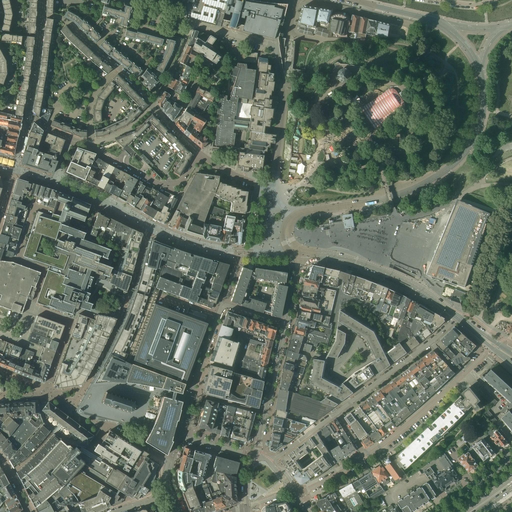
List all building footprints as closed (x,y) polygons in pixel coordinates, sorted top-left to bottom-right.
[(4,10),(11,9),(9,0),(4,0),(2,1),(4,10)] [(187,0),(187,2),(186,6),(185,12),(183,11),(182,17),(221,27),(224,14),(225,11),(232,13),(231,16),(230,22),(228,27),(235,29),(238,18),(239,15),(246,17),(245,20),(244,24),(242,31),(274,39),(277,28),(278,25),(282,26),(287,5),(277,4),(273,4),(269,3),(263,3),(255,2),(251,1),(248,0),(246,0),(244,0),(244,2),(244,3),(242,2),(242,0),(235,0),(235,1),(233,0),(187,0)] [(120,11),(104,6),(102,13),(118,18),(119,18),(122,19),(120,25),(127,27),(133,7),(126,5),(124,12),(120,11)] [(315,29),(317,21),(320,9),(305,6),(304,6),(304,7),(299,24),(315,29)] [(332,15),(332,13),(333,11),(320,9),(317,21),(329,24),(332,15)] [(64,17),(69,20),(73,13),(68,10),(64,17)] [(330,31),(328,38),(337,38),(341,38),(345,38),(348,38),(351,21),(351,20),(350,18),(349,16),(348,15),(347,14),(346,13),(344,13),(343,12),(342,12),(340,12),(339,12),(338,12),(336,12),(335,13),(334,13),(333,14),(332,15),(329,24),(327,28),(331,29),(330,31)] [(78,16),(73,13),(69,20),(74,22),(78,16)] [(351,21),(348,38),(355,38),(366,38),(366,34),(367,34),(368,24),(369,19),(365,18),(356,16),(353,15),(353,16),(351,21)] [(74,22),(77,26),(83,20),(78,16),(74,22)] [(83,20),(77,26),(81,30),(91,39),(95,43),(96,42),(101,37),(97,33),(94,29),(97,27),(96,26),(95,25),(92,28),(88,23),(84,19),(83,20)] [(378,36),(380,24),(380,22),(369,19),(368,24),(367,34),(378,36)] [(388,38),(388,37),(391,25),(386,24),(380,22),(380,24),(378,36),(388,38)] [(391,25),(388,37),(405,41),(408,29),(399,27),(391,25)] [(60,31),(64,35),(70,30),(66,26),(60,31)] [(64,35),(68,40),(73,34),(70,30),(64,35)] [(192,34),(190,39),(195,41),(196,38),(196,36),(198,32),(194,31),(193,30),(192,34)] [(77,38),(73,34),(68,40),(72,44),(77,38)] [(193,45),(192,48),(195,50),(194,52),(204,58),(204,59),(207,61),(208,59),(216,64),(217,61),(218,62),(219,60),(218,60),(220,57),(209,50),(210,47),(211,47),(216,39),(210,36),(205,44),(197,38),(197,39),(196,38),(195,41),(193,45)] [(81,42),(77,38),(72,44),(76,47),(81,42)] [(99,45),(99,46),(108,55),(109,56),(117,62),(123,55),(115,49),(114,48),(116,45),(115,44),(112,47),(105,40),(104,40),(99,45)] [(76,47),(80,51),(85,45),(81,42),(76,47)] [(89,49),(85,45),(80,51),(84,55),(89,49)] [(186,48),(184,53),(189,56),(188,57),(195,59),(196,57),(197,54),(190,52),(192,49),(187,46),(186,48)] [(88,58),(93,53),(89,49),(84,55),(88,58)] [(166,50),(163,55),(170,58),(173,53),(166,50)] [(238,51),(237,61),(256,63),(257,53),(238,51)] [(93,53),(88,58),(107,74),(113,69),(93,53)] [(184,53),(180,63),(185,65),(188,57),(189,56),(184,53)] [(123,55),(117,62),(129,71),(138,78),(143,71),(135,64),(133,63),(136,60),(134,59),(132,62),(123,55)] [(163,55),(161,60),(168,63),(170,58),(163,55)] [(236,76),(229,99),(226,99),(226,94),(219,94),(217,112),(215,124),(218,125),(216,140),(215,145),(233,147),(235,133),(233,132),(233,129),(236,129),(244,131),(251,132),(250,140),(248,139),(247,144),(245,144),(244,148),(240,147),(237,166),(242,167),(241,171),(248,172),(249,168),(251,168),(262,169),(265,152),(267,152),(267,147),(270,148),(270,143),(275,144),(276,134),(264,132),(265,125),(269,125),(270,118),(272,118),(273,114),(274,107),(271,107),(272,98),(269,98),(269,95),(271,95),(271,91),(273,91),(273,89),(276,90),(277,84),(274,83),(274,80),(273,80),(273,78),(274,79),(276,70),(270,70),(270,63),(268,63),(268,58),(259,56),(257,68),(246,67),(246,62),(234,61),(230,74),(236,76)] [(161,60),(159,65),(165,68),(168,63),(161,60)] [(163,73),(165,68),(159,65),(156,70),(163,73)] [(187,66),(184,71),(190,74),(193,69),(187,66)] [(152,73),(147,68),(141,77),(144,80),(142,82),(150,90),(159,82),(155,78),(156,77),(152,73)] [(338,74),(338,76),(337,76),(338,80),(339,79),(340,80),(341,81),(344,82),(346,82),(348,82),(350,80),(351,78),(352,76),(352,75),(352,74),(352,73),(351,73),(351,72),(350,70),(348,69),(347,69),(345,69),(344,69),(342,69),(341,70),(340,71),(339,72),(338,74)] [(96,130),(95,130),(95,138),(102,137),(108,135),(110,134),(115,132),(120,129),(127,126),(132,121),(136,117),(139,114),(142,111),(148,105),(144,101),(141,97),(137,93),(133,89),(129,86),(125,82),(122,78),(118,74),(111,81),(109,83),(113,87),(114,85),(116,83),(120,87),(124,91),(128,95),(131,99),(135,102),(139,106),(138,107),(135,110),(134,108),(130,112),(126,116),(122,120),(117,122),(112,125),(109,126),(107,127),(104,128),(100,130),(96,130)] [(178,81),(187,86),(190,81),(187,79),(181,77),(180,76),(178,81)] [(187,86),(178,81),(175,86),(184,90),(187,86)] [(105,87),(111,92),(114,88),(113,87),(109,83),(105,87)] [(184,90),(175,86),(173,91),(182,95),(184,90)] [(105,87),(102,92),(108,96),(111,92),(105,87)] [(206,90),(199,87),(196,92),(201,95),(208,100),(212,103),(216,97),(208,92),(206,90)] [(169,94),(165,91),(164,91),(163,92),(164,93),(157,103),(161,109),(166,99),(169,94)] [(97,97),(104,101),(108,96),(102,92),(97,97)] [(201,95),(198,100),(191,112),(192,113),(199,116),(203,109),(208,100),(201,95)] [(198,100),(193,96),(186,108),(186,109),(191,112),(198,100)] [(102,106),(104,101),(97,97),(95,104),(102,106)] [(166,99),(161,109),(165,114),(172,102),(171,101),(170,102),(166,99)] [(173,122),(182,108),(172,102),(165,114),(173,122)] [(15,113),(12,113),(12,115),(15,116),(15,115),(23,116),(24,107),(16,105),(16,107),(17,107),(15,113)] [(34,107),(33,112),(39,117),(41,110),(44,110),(45,109),(41,108),(34,107)] [(52,110),(45,109),(44,110),(41,110),(39,117),(47,124),(52,110)] [(192,113),(191,112),(186,109),(183,114),(182,115),(188,119),(192,113)] [(0,118),(21,124),(22,120),(22,118),(16,116),(15,116),(12,115),(0,112),(0,118)] [(195,127),(200,132),(206,120),(199,116),(192,113),(188,119),(190,120),(189,121),(195,127)] [(178,176),(180,177),(183,172),(185,167),(188,162),(189,160),(190,159),(192,155),(188,151),(186,149),(184,147),(181,143),(178,140),(177,139),(173,135),(169,131),(168,130),(164,126),(160,122),(156,118),(152,114),(149,118),(146,121),(145,122),(143,124),(147,128),(149,126),(150,125),(151,124),(155,128),(159,131),(162,135),(164,137),(167,140),(171,144),(175,148),(179,152),(183,156),(182,158),(179,163),(176,168),(173,173),(178,176)] [(190,120),(188,119),(182,115),(179,119),(175,125),(182,131),(189,121),(190,120)] [(0,127),(5,128),(5,127),(19,130),(21,124),(0,118),(0,127)] [(53,119),(50,126),(55,128),(60,130),(65,132),(70,134),(73,135),(79,138),(86,138),(87,131),(81,130),(77,129),(75,128),(74,128),(72,127),(68,125),(63,123),(58,121),(53,119)] [(189,121),(182,131),(188,137),(195,127),(189,121)] [(30,132),(42,135),(43,131),(34,122),(30,132)] [(0,132),(18,137),(19,130),(5,127),(5,128),(0,127),(0,132)] [(195,127),(188,137),(192,141),(196,136),(200,132),(195,127)] [(127,144),(128,146),(139,135),(135,131),(115,139),(121,146),(123,148),(127,144)] [(0,146),(1,142),(6,143),(6,141),(16,143),(18,137),(0,132),(0,135),(0,136),(0,146)] [(28,137),(40,141),(42,135),(30,132),(28,137)] [(54,145),(56,137),(48,133),(45,141),(51,144),(54,145)] [(396,141),(396,143),(401,143),(402,143),(403,142),(404,141),(405,140),(405,139),(405,138),(405,137),(405,136),(405,135),(404,134),(403,133),(402,133),(398,133),(395,133),(395,135),(400,135),(400,141),(396,141)] [(198,137),(196,136),(192,141),(193,142),(195,143),(202,149),(208,143),(201,137),(199,138),(198,137)] [(26,146),(38,150),(40,141),(28,137),(26,146)] [(60,153),(65,140),(56,137),(54,145),(51,144),(49,149),(60,153)] [(0,146),(15,150),(16,143),(6,141),(6,143),(1,142),(0,146)] [(123,149),(125,151),(127,154),(130,157),(132,159),(135,153),(135,152),(130,147),(128,146),(127,144),(123,148),(123,149)] [(12,156),(12,155),(13,155),(14,154),(15,150),(0,146),(0,154),(0,155),(1,155),(3,156),(4,155),(8,156),(8,157),(9,157),(10,157),(11,157),(12,157),(12,156)] [(22,163),(53,173),(60,153),(49,149),(48,154),(37,151),(38,150),(26,146),(22,163)] [(77,147),(71,161),(71,162),(66,171),(67,172),(84,180),(95,157),(96,154),(89,151),(83,149),(77,147)] [(141,153),(138,156),(150,167),(153,164),(141,153)] [(95,157),(84,180),(90,183),(96,172),(102,161),(95,157)] [(90,183),(97,186),(109,164),(102,161),(96,172),(90,183)] [(109,164),(97,186),(103,189),(115,168),(109,164)] [(120,171),(115,168),(103,189),(109,192),(120,171)] [(109,192),(113,194),(125,173),(120,171),(109,192)] [(130,176),(125,173),(113,194),(118,197),(130,176)] [(204,222),(210,205),(214,195),(218,182),(219,176),(196,173),(195,175),(182,197),(175,211),(178,212),(184,214),(177,230),(185,233),(205,239),(208,225),(206,224),(204,222)] [(118,197),(125,201),(137,180),(130,176),(118,197)] [(17,178),(12,194),(27,198),(27,196),(31,183),(17,178)] [(125,201),(130,204),(141,184),(145,186),(146,185),(137,180),(125,201)] [(245,214),(247,203),(250,204),(251,194),(248,193),(249,192),(245,191),(245,192),(242,192),(243,190),(238,189),(238,188),(233,187),(233,186),(228,186),(228,185),(223,184),(224,183),(218,182),(214,195),(218,197),(217,198),(231,203),(230,212),(245,214)] [(27,196),(32,198),(33,195),(36,184),(31,183),(27,196)] [(41,205),(47,188),(39,185),(36,184),(33,195),(36,196),(37,196),(36,203),(41,205)] [(145,186),(141,184),(130,204),(135,207),(139,197),(145,186)] [(135,207),(139,210),(151,190),(145,186),(139,197),(135,207)] [(41,205),(47,207),(52,190),(47,188),(41,205)] [(139,210),(143,213),(154,199),(158,191),(152,188),(151,190),(139,210)] [(60,192),(52,190),(47,207),(54,209),(60,193),(60,192)] [(143,213),(152,218),(156,211),(159,213),(163,204),(170,193),(165,191),(163,194),(158,191),(154,199),(143,213)] [(65,313),(67,307),(68,307),(68,308),(72,309),(73,307),(77,309),(79,305),(80,303),(85,291),(89,292),(94,277),(96,277),(98,278),(102,279),(101,279),(104,280),(105,276),(107,276),(117,249),(96,242),(90,239),(84,237),(84,238),(82,238),(84,234),(82,233),(80,232),(79,232),(78,232),(79,228),(68,224),(71,216),(84,221),(91,205),(72,197),(65,194),(60,193),(54,209),(52,214),(53,214),(52,216),(38,211),(24,254),(23,256),(24,256),(52,266),(53,266),(51,271),(48,270),(37,302),(36,303),(64,312),(65,313)] [(172,197),(177,199),(178,197),(170,193),(163,204),(159,213),(156,220),(160,222),(172,197)] [(11,199),(25,204),(27,198),(12,194),(11,199)] [(160,222),(164,224),(177,199),(172,197),(160,222)] [(28,210),(29,205),(25,204),(11,199),(9,204),(28,210)] [(432,276),(465,287),(490,216),(462,201),(460,206),(455,221),(452,221),(452,222),(449,231),(447,235),(446,235),(432,276)] [(9,204),(7,214),(25,219),(28,210),(9,204)] [(220,242),(223,229),(226,218),(223,218),(223,217),(215,216),(216,213),(223,215),(224,210),(210,205),(204,222),(206,224),(208,225),(205,239),(220,242)] [(178,212),(175,211),(168,225),(168,226),(172,228),(178,212)] [(184,214),(178,212),(172,228),(177,230),(184,214)] [(99,227),(104,215),(98,213),(93,226),(96,227),(99,228),(99,227)] [(319,254),(321,256),(323,257),(335,261),(343,264),(345,265),(344,267),(348,268),(352,269),(352,267),(365,272),(366,272),(378,276),(384,280),(386,281),(394,284),(406,289),(407,286),(412,288),(428,242),(396,231),(398,226),(394,225),(379,220),(376,219),(371,220),(359,222),(356,213),(341,216),(342,222),(342,224),(341,224),(340,223),(338,223),(336,224),(335,225),(334,225),(334,223),(328,224),(328,226),(321,227),(322,232),(320,233),(319,235),(317,237),(316,239),(315,241),(315,244),(315,246),(315,248),(316,250),(317,252),(319,254)] [(23,226),(25,219),(7,214),(4,221),(23,226)] [(105,229),(109,218),(104,215),(99,227),(105,229)] [(226,215),(226,218),(223,229),(227,229),(232,230),(233,225),(236,225),(236,218),(235,217),(226,215)] [(237,232),(237,234),(243,234),(243,232),(244,233),(246,232),(247,224),(246,223),(244,222),(244,220),(245,216),(241,215),(240,219),(236,218),(236,225),(236,226),(238,227),(237,232)] [(105,229),(101,239),(109,242),(116,221),(109,218),(105,229)] [(18,239),(23,226),(4,221),(0,234),(18,239)] [(116,221),(109,242),(115,244),(122,224),(116,221)] [(122,224),(115,244),(123,247),(125,248),(127,242),(128,239),(130,235),(132,229),(122,224)] [(96,227),(93,226),(90,235),(96,237),(97,233),(99,228),(96,227)] [(113,273),(111,279),(109,282),(109,283),(112,284),(115,286),(117,287),(117,288),(120,289),(123,290),(123,291),(124,289),(137,253),(139,248),(140,243),(140,242),(142,237),(140,232),(132,229),(130,235),(128,239),(127,242),(125,248),(123,247),(122,249),(120,249),(119,252),(121,253),(120,255),(118,254),(117,258),(119,258),(118,261),(116,260),(115,263),(116,264),(116,266),(114,266),(113,269),(114,269),(113,273)] [(231,232),(232,230),(227,229),(224,243),(229,243),(230,238),(235,239),(235,244),(237,244),(237,234),(237,232),(231,232)] [(0,242),(16,248),(18,239),(0,234),(0,242)] [(141,278),(139,284),(136,292),(134,298),(132,305),(130,311),(127,317),(124,324),(122,329),(119,335),(117,341),(114,347),(111,354),(107,360),(104,366),(100,373),(96,379),(97,380),(96,380),(97,383),(98,382),(98,383),(109,381),(126,382),(133,383),(140,384),(151,386),(158,369),(134,360),(154,303),(158,293),(160,289),(156,287),(159,277),(161,274),(169,251),(171,247),(159,242),(154,240),(153,240),(150,242),(150,243),(148,250),(146,257),(145,264),(143,271),(141,278)] [(0,242),(0,248),(14,253),(16,248),(0,242)] [(159,277),(182,286),(193,255),(184,252),(171,247),(169,251),(161,274),(159,277)] [(0,248),(0,255),(4,256),(13,257),(14,253),(0,248)] [(182,286),(178,296),(188,299),(203,257),(193,255),(182,286)] [(203,257),(188,299),(196,302),(198,297),(205,279),(210,281),(218,261),(203,257)] [(0,305),(1,306),(22,314),(28,299),(32,300),(37,287),(36,287),(41,272),(14,262),(0,260),(0,293),(2,295),(0,299),(0,305)] [(218,261),(210,281),(212,282),(222,285),(229,265),(218,261)] [(311,274),(310,279),(320,282),(322,282),(326,268),(314,265),(311,274)] [(289,270),(280,269),(280,270),(257,267),(253,266),(252,270),(247,269),(248,267),(243,266),(241,271),(232,298),(233,299),(232,302),(242,305),(246,293),(254,296),(258,284),(274,287),(275,284),(285,286),(286,276),(288,276),(289,270)] [(333,269),(326,268),(322,282),(324,284),(328,286),(331,274),(333,269)] [(337,287),(337,288),(339,278),(340,274),(341,271),(333,269),(331,274),(328,286),(337,287)] [(343,271),(341,271),(340,274),(339,278),(342,278),(344,279),(342,289),(344,293),(345,293),(352,274),(346,272),(343,271)] [(345,293),(350,295),(356,276),(352,274),(345,293)] [(362,294),(363,290),(367,280),(356,276),(350,295),(360,299),(362,294)] [(156,287),(160,289),(178,296),(182,286),(159,277),(156,287)] [(319,286),(320,282),(310,279),(306,278),(304,285),(319,288),(319,286)] [(365,301),(368,295),(373,282),(367,280),(363,290),(366,291),(364,294),(362,294),(360,299),(365,301)] [(219,292),(222,285),(212,282),(210,288),(219,292)] [(370,303),(373,297),(378,284),(373,282),(368,295),(365,301),(370,303)] [(274,287),(269,312),(279,314),(285,286),(275,284),(274,287)] [(384,287),(378,284),(373,297),(370,303),(377,306),(384,287)] [(304,285),(303,292),(317,294),(318,290),(325,292),(323,300),(328,301),(326,309),(332,310),(336,291),(319,286),(319,288),(304,285)] [(389,288),(384,287),(377,306),(375,310),(380,312),(389,288)] [(217,297),(219,292),(210,288),(209,288),(207,294),(217,297)] [(386,314),(395,291),(389,288),(380,312),(386,314)] [(397,307),(397,306),(401,295),(395,291),(386,314),(389,315),(392,306),(394,306),(397,307)] [(203,299),(213,302),(215,303),(217,297),(207,294),(205,293),(203,299)] [(242,305),(263,312),(267,300),(254,296),(246,293),(242,305)] [(407,297),(401,295),(397,306),(397,307),(394,306),(392,311),(395,312),(393,317),(399,319),(407,297)] [(320,300),(316,299),(302,296),(301,304),(318,308),(320,300)] [(213,304),(213,302),(203,299),(201,298),(198,297),(196,302),(199,304),(211,308),(213,308),(214,305),(213,304)] [(400,328),(401,325),(404,319),(406,313),(411,299),(407,297),(399,319),(396,327),(400,328)] [(451,297),(450,302),(462,306),(465,299),(461,297),(460,300),(451,297)] [(415,302),(411,299),(406,313),(411,314),(415,302)] [(420,304),(415,302),(411,314),(410,317),(411,318),(411,317),(415,318),(415,316),(417,312),(420,304)] [(161,388),(173,391),(176,392),(182,393),(182,391),(185,384),(185,383),(207,323),(185,315),(154,303),(134,360),(158,369),(151,386),(161,388)] [(326,309),(318,308),(301,304),(300,310),(311,313),(312,311),(326,313),(325,316),(331,317),(332,310),(326,309)] [(427,308),(420,304),(417,312),(424,315),(427,308)] [(423,319),(422,321),(432,333),(435,331),(431,325),(436,313),(427,308),(424,315),(423,317),(423,319)] [(300,310),(299,315),(317,321),(329,324),(331,317),(325,316),(315,313),(314,317),(312,316),(312,318),(310,317),(311,313),(300,310)] [(373,362),(376,366),(380,373),(387,368),(387,367),(388,367),(390,366),(390,365),(391,365),(408,352),(400,343),(396,346),(397,347),(386,355),(374,332),(341,310),(339,321),(350,328),(352,330),(357,333),(361,335),(367,338),(367,340),(370,345),(372,349),(374,354),(377,360),(373,362)] [(222,325),(232,328),(237,315),(227,312),(222,325)] [(435,331),(445,320),(445,318),(436,313),(431,325),(435,331)] [(110,327),(111,324),(113,320),(112,320),(113,317),(112,318),(110,316),(109,317),(107,316),(106,316),(104,315),(103,316),(101,315),(100,315),(98,314),(97,315),(95,320),(84,316),(79,314),(54,384),(57,388),(78,385),(79,385),(80,382),(81,382),(84,375),(88,370),(91,363),(95,358),(96,355),(98,351),(101,345),(102,343),(107,333),(108,331),(110,327)] [(32,332),(38,335),(59,342),(65,325),(59,323),(56,322),(43,318),(38,315),(31,332),(32,332)] [(244,317),(237,315),(232,328),(240,331),(244,317)] [(299,315),(297,320),(316,325),(326,328),(332,330),(333,325),(329,324),(317,321),(299,315)] [(420,343),(413,335),(410,330),(415,332),(417,327),(419,320),(422,321),(423,319),(419,318),(415,316),(415,318),(410,329),(406,327),(401,325),(400,328),(396,339),(398,340),(400,343),(408,352),(420,343)] [(240,331),(246,333),(251,320),(244,317),(240,331)] [(246,333),(252,335),(256,321),(251,320),(246,333)] [(315,328),(316,325),(297,320),(296,325),(308,328),(309,326),(311,326),(311,327),(315,328)] [(426,338),(432,333),(422,321),(419,320),(417,327),(426,338)] [(252,335),(257,336),(262,323),(256,321),(252,335)] [(257,336),(263,338),(268,325),(262,323),(257,336)] [(222,327),(218,335),(241,342),(242,340),(240,336),(230,333),(231,330),(232,328),(222,325),(222,326),(222,327)] [(276,328),(268,325),(263,338),(266,339),(272,341),(276,328)] [(325,333),(308,328),(296,325),(293,333),(309,337),(319,341),(328,344),(331,335),(325,333)] [(441,339),(447,346),(453,341),(456,339),(462,332),(455,326),(441,339)] [(417,327),(415,332),(413,335),(420,343),(426,338),(417,327)] [(338,329),(336,340),(328,356),(338,358),(343,349),(345,344),(346,334),(338,329)] [(38,335),(31,332),(28,341),(35,343),(38,335)] [(293,333),(291,338),(313,346),(317,347),(318,344),(319,341),(309,337),(293,333)] [(454,342),(452,344),(456,347),(457,346),(467,337),(462,333),(456,339),(453,341),(454,342)] [(44,346),(55,351),(59,342),(38,335),(35,343),(44,346)] [(210,358),(209,361),(232,367),(233,367),(241,342),(218,335),(213,349),(210,358)] [(467,337),(457,346),(462,350),(472,341),(467,337)] [(313,346),(291,338),(289,345),(289,348),(288,350),(298,353),(299,351),(300,349),(310,353),(313,346)] [(270,349),(272,341),(266,339),(264,343),(250,339),(249,343),(270,349)] [(454,353),(447,346),(441,339),(436,344),(449,357),(454,353)] [(472,341),(462,350),(451,360),(460,369),(468,361),(467,357),(477,346),(472,341)] [(7,342),(0,360),(0,365),(13,371),(16,363),(7,360),(11,349),(13,344),(7,342)] [(247,349),(252,351),(257,352),(260,353),(268,356),(270,349),(249,343),(247,349)] [(11,349),(20,353),(22,348),(13,344),(11,349)] [(39,360),(50,365),(55,351),(44,347),(39,360)] [(16,363),(13,371),(21,374),(30,351),(22,348),(20,353),(16,363)] [(251,357),(252,353),(252,351),(247,349),(243,361),(266,368),(267,362),(251,357)] [(288,350),(287,356),(303,361),(305,356),(298,353),(288,350)] [(434,350),(429,354),(437,364),(442,360),(434,350)] [(25,376),(31,361),(32,358),(35,352),(30,351),(21,374),(25,376)] [(252,353),(251,357),(267,362),(268,356),(260,353),(259,356),(252,353)] [(439,367),(437,364),(429,354),(422,359),(435,376),(435,377),(442,386),(448,380),(439,367)] [(307,362),(303,361),(287,356),(286,361),(305,368),(307,362)] [(316,358),(312,380),(312,383),(332,394),(321,401),(335,406),(339,404),(344,400),(354,393),(344,384),(340,387),(333,383),(329,381),(322,378),(324,371),(326,361),(321,359),(316,358)] [(432,378),(435,376),(422,359),(416,363),(427,378),(430,376),(432,378)] [(30,377),(44,383),(50,365),(39,360),(37,360),(36,363),(30,377)] [(31,361),(25,376),(30,377),(36,363),(31,361)] [(264,376),(266,368),(243,361),(241,367),(243,370),(258,374),(257,379),(263,381),(263,380),(264,376)] [(303,374),(305,368),(286,361),(284,368),(303,374)] [(445,362),(439,367),(448,380),(455,373),(445,362)] [(410,368),(431,396),(437,391),(430,382),(427,378),(416,363),(410,368)] [(203,393),(234,401),(258,408),(263,380),(263,381),(257,379),(256,379),(232,372),(232,371),(211,364),(210,367),(207,376),(205,376),(204,380),(206,381),(203,390),(204,390),(203,393)] [(370,378),(374,375),(370,367),(356,375),(349,381),(356,388),(370,378)] [(301,380),(303,374),(284,368),(283,374),(300,380),(301,380)] [(410,368),(402,374),(408,383),(413,389),(419,384),(421,386),(415,391),(423,403),(431,396),(410,368)] [(511,388),(491,370),(489,372),(487,375),(485,373),(483,375),(481,378),(486,382),(488,380),(508,399),(506,401),(509,403),(501,412),(504,416),(502,418),(511,429),(509,430),(511,433),(511,414),(510,411),(509,411),(509,410),(511,407),(511,406),(511,388)] [(299,386),(300,380),(283,374),(282,380),(299,386)] [(402,374),(394,380),(401,389),(408,383),(402,374)] [(435,377),(430,382),(437,391),(442,386),(435,377)] [(299,386),(282,380),(280,388),(292,391),(294,392),(296,393),(297,388),(298,386),(299,386)] [(394,380),(390,383),(397,392),(401,389),(394,380)] [(477,380),(471,386),(478,392),(482,387),(483,386),(477,380)] [(380,390),(403,420),(412,413),(401,398),(397,392),(390,383),(380,390)] [(466,396),(462,399),(461,397),(446,413),(444,412),(437,420),(439,421),(432,428),(430,431),(425,435),(424,434),(414,443),(396,456),(394,457),(401,467),(403,470),(405,468),(434,445),(438,441),(436,438),(438,436),(439,437),(443,434),(447,431),(448,432),(454,424),(453,423),(469,406),(471,407),(475,403),(481,409),(485,404),(482,402),(484,399),(471,387),(467,392),(471,395),(468,398),(466,396)] [(482,387),(478,392),(494,406),(498,402),(482,387)] [(277,409),(288,412),(292,391),(280,388),(277,409)] [(401,398),(412,413),(423,403),(415,391),(413,389),(407,394),(403,389),(401,390),(402,391),(401,392),(404,396),(401,398)] [(380,390),(374,395),(396,426),(403,420),(380,390)] [(136,411),(136,410),(135,409),(136,406),(138,406),(138,405),(136,405),(135,402),(136,401),(135,400),(134,401),(132,400),(132,399),(131,399),(130,400),(128,399),(128,398),(127,397),(127,399),(124,398),(124,396),(123,396),(123,397),(120,396),(120,395),(119,395),(119,396),(116,395),(116,394),(115,393),(115,395),(112,394),(112,392),(111,392),(111,393),(108,392),(107,391),(106,391),(107,393),(104,401),(102,402),(102,403),(104,402),(107,403),(107,405),(108,405),(108,404),(111,405),(111,406),(112,406),(112,405),(114,406),(114,408),(116,408),(117,407),(119,407),(119,408),(120,409),(120,408),(123,409),(122,410),(123,410),(124,409),(127,410),(126,411),(127,412),(128,410),(130,411),(131,413),(132,413),(132,411),(135,410),(136,411)] [(296,393),(294,392),(288,412),(301,415),(303,416),(318,419),(335,406),(321,402),(296,393)] [(366,401),(389,431),(396,426),(374,395),(366,401)] [(174,430),(175,429),(175,428),(182,401),(174,399),(171,398),(166,397),(167,397),(163,396),(163,397),(163,399),(162,400),(162,402),(161,404),(161,405),(160,407),(160,409),(159,410),(159,412),(158,414),(158,415),(157,417),(156,419),(156,420),(155,422),(154,423),(152,429),(151,430),(150,432),(149,433),(148,435),(148,436),(147,438),(146,439),(145,441),(148,443),(150,444),(166,454),(172,440),(172,438),(173,434),(173,433),(174,430)] [(206,399),(199,426),(208,429),(208,431),(216,434),(217,429),(222,408),(217,407),(218,403),(206,399)] [(366,414),(377,428),(383,436),(389,431),(366,401),(360,406),(366,414)] [(39,422),(32,417),(32,412),(31,402),(24,402),(25,415),(25,420),(22,420),(11,436),(15,441),(19,447),(41,423),(39,422)] [(31,402),(32,412),(32,417),(39,422),(39,421),(39,414),(38,404),(38,402),(36,402),(31,402)] [(94,436),(69,417),(67,415),(63,413),(48,402),(42,410),(60,424),(87,444),(94,436)] [(13,468),(14,468),(14,467),(20,462),(26,457),(31,452),(36,447),(41,442),(46,436),(50,431),(51,430),(49,429),(48,428),(47,427),(46,426),(45,424),(44,423),(43,421),(42,420),(42,418),(41,417),(41,415),(40,413),(40,412),(40,410),(39,409),(39,407),(39,405),(39,404),(38,404),(39,414),(39,421),(39,422),(41,423),(19,447),(15,451),(16,452),(9,460),(13,468)] [(220,430),(219,434),(227,436),(228,437),(231,425),(233,415),(235,407),(228,405),(221,430),(220,430)] [(360,406),(345,417),(360,439),(368,434),(355,416),(358,414),(360,418),(366,414),(360,406)] [(235,407),(233,415),(243,418),(253,420),(255,413),(251,412),(235,407)] [(276,415),(286,418),(288,412),(277,409),(276,415)] [(0,425),(3,423),(9,415),(6,413),(2,417),(0,415),(0,414),(0,425)] [(0,434),(4,431),(13,419),(9,415),(3,423),(6,426),(1,431),(0,429),(0,434)] [(233,415),(231,425),(234,425),(241,427),(250,430),(253,420),(243,418),(233,415)] [(276,415),(274,426),(285,429),(288,418),(286,418),(276,415)] [(303,416),(302,422),(311,425),(318,419),(303,416)] [(11,436),(22,420),(23,418),(13,419),(4,431),(0,434),(0,446),(9,439),(11,436)] [(336,418),(332,422),(338,432),(339,433),(344,430),(336,418)] [(291,419),(288,429),(300,433),(311,425),(302,422),(299,421),(291,419)] [(332,422),(327,425),(332,433),(334,437),(339,433),(338,432),(332,422)] [(234,425),(232,431),(239,433),(249,436),(250,430),(241,427),(234,425)] [(328,436),(332,433),(327,425),(322,429),(328,437),(329,437),(328,436)] [(377,428),(369,434),(375,442),(383,436),(377,428)] [(322,429),(318,432),(323,440),(326,437),(327,438),(328,437),(322,429)] [(111,445),(117,436),(117,435),(110,430),(104,440),(111,445)] [(495,434),(492,436),(489,433),(486,436),(492,443),(495,441),(497,444),(499,447),(501,445),(501,446),(503,445),(504,445),(505,446),(507,444),(507,442),(507,441),(499,432),(497,430),(494,433),(495,434)] [(232,431),(230,437),(244,441),(247,442),(249,436),(239,433),(232,431)] [(294,478),(295,478),(296,477),(301,484),(303,484),(313,478),(314,480),(315,479),(319,476),(321,474),(325,471),(327,469),(328,470),(332,467),(331,466),(333,465),(336,462),(330,451),(323,440),(318,432),(282,460),(290,472),(290,473),(292,475),(294,478)] [(74,444),(72,443),(56,457),(52,461),(45,453),(49,450),(61,438),(59,437),(58,436),(56,435),(54,433),(53,434),(54,434),(49,440),(44,445),(39,450),(35,455),(33,457),(32,458),(27,463),(22,468),(17,472),(16,473),(20,479),(21,479),(25,488),(28,494),(31,490),(33,489),(39,489),(47,499),(43,502),(35,507),(37,511),(39,511),(53,502),(56,508),(68,500),(73,506),(78,502),(78,503),(81,511),(91,511),(95,511),(99,509),(101,507),(106,505),(106,506),(107,507),(111,505),(113,506),(121,503),(121,502),(123,499),(110,491),(111,490),(96,481),(84,474),(85,473),(79,467),(84,461),(94,468),(95,471),(106,478),(105,480),(106,482),(125,494),(131,497),(133,496),(134,495),(137,495),(139,496),(140,496),(141,493),(144,495),(149,489),(153,481),(155,479),(154,479),(155,477),(155,476),(155,474),(155,472),(156,471),(156,469),(156,468),(157,466),(158,465),(148,459),(148,458),(148,457),(147,457),(149,454),(144,451),(142,450),(141,450),(131,467),(137,471),(133,476),(130,477),(117,469),(116,470),(101,461),(100,462),(95,459),(83,451),(80,449),(81,447),(85,447),(86,447),(82,446),(79,446),(78,445),(76,444),(74,444)] [(273,433),(272,440),(280,442),(281,442),(283,436),(273,433)] [(346,433),(341,436),(352,453),(357,450),(346,433)] [(366,449),(375,442),(369,434),(368,433),(368,434),(360,439),(366,449)] [(15,441),(11,436),(9,439),(0,446),(0,448),(3,451),(4,453),(15,441)] [(117,436),(111,445),(104,440),(100,447),(96,452),(97,452),(104,457),(128,471),(131,467),(141,450),(117,436)] [(340,445),(347,456),(352,453),(341,436),(336,440),(340,445)] [(465,442),(460,437),(455,442),(459,447),(465,442)] [(61,438),(49,450),(45,453),(52,461),(56,457),(72,443),(70,443),(68,442),(66,441),(65,440),(63,439),(61,438)] [(470,448),(471,450),(472,452),(475,450),(482,458),(484,457),(486,459),(490,455),(490,456),(494,452),(483,439),(476,445),(475,444),(470,448)] [(277,451),(285,444),(283,442),(281,444),(281,442),(280,442),(272,440),(271,448),(272,450),(273,450),(277,451)] [(16,452),(15,451),(19,447),(15,441),(4,453),(6,456),(9,460),(16,452)] [(340,445),(335,448),(342,459),(347,456),(340,445)] [(185,447),(179,470),(201,476),(203,477),(204,472),(206,467),(209,456),(210,454),(195,450),(194,451),(190,450),(190,449),(185,447)] [(330,451),(336,462),(336,463),(339,461),(342,459),(335,448),(330,451)] [(472,452),(471,450),(465,455),(464,454),(459,458),(463,463),(464,463),(466,465),(465,466),(469,472),(473,469),(474,469),(475,469),(477,468),(478,466),(474,462),(476,460),(473,456),(474,455),(472,452)] [(454,482),(454,481),(455,482),(456,482),(457,482),(458,481),(458,480),(458,479),(458,478),(457,476),(458,475),(454,470),(455,469),(444,452),(436,457),(446,471),(442,474),(450,484),(454,481),(454,482)] [(212,481),(212,482),(217,483),(220,491),(225,506),(238,502),(237,493),(237,490),(236,474),(239,462),(235,461),(216,456),(214,465),(216,466),(212,481)] [(394,457),(393,456),(392,456),(391,456),(386,460),(384,461),(384,462),(384,463),(396,480),(399,478),(402,482),(408,477),(403,470),(401,467),(394,457)] [(392,483),(396,480),(384,463),(376,469),(375,467),(372,470),(373,471),(372,471),(382,487),(389,483),(389,482),(389,481),(387,479),(386,480),(386,479),(388,477),(392,483)] [(442,490),(443,490),(444,491),(445,491),(445,490),(446,490),(446,489),(446,488),(446,487),(450,484),(442,474),(442,473),(438,476),(438,475),(436,475),(430,467),(424,471),(428,477),(430,475),(439,488),(440,487),(442,490)] [(0,511),(0,506),(3,502),(7,499),(4,493),(2,494),(1,492),(3,491),(2,488),(5,486),(10,484),(8,481),(7,478),(5,475),(5,474),(4,473),(1,468),(0,469),(0,468),(0,511)] [(178,474),(178,476),(178,479),(179,482),(180,485),(181,489),(182,490),(194,485),(195,485),(199,483),(202,482),(203,477),(201,476),(179,470),(178,474)] [(372,471),(363,477),(363,476),(361,477),(360,479),(359,480),(368,494),(371,500),(385,492),(382,487),(372,471)] [(364,496),(368,494),(359,480),(352,483),(357,492),(361,490),(364,496)] [(400,501),(398,502),(404,511),(411,511),(412,511),(414,509),(414,511),(418,509),(417,507),(419,506),(419,507),(424,504),(424,503),(426,502),(426,503),(430,501),(429,500),(432,498),(433,499),(436,497),(435,496),(437,495),(429,482),(428,483),(427,482),(423,485),(423,486),(421,487),(417,489),(418,489),(415,491),(414,491),(411,493),(412,493),(410,495),(409,494),(405,497),(405,498),(403,499),(402,498),(399,500),(400,501)] [(363,501),(357,492),(352,483),(340,490),(350,508),(351,511),(354,511),(359,509),(365,504),(363,501)] [(1,492),(2,494),(4,493),(13,489),(10,485),(10,484),(5,486),(2,488),(3,491),(1,492)] [(203,485),(197,488),(198,491),(204,489),(207,498),(208,498),(210,502),(205,503),(204,500),(202,501),(203,504),(204,508),(205,511),(209,511),(211,511),(215,510),(210,494),(208,488),(206,484),(203,485)] [(208,484),(206,484),(208,488),(210,494),(215,510),(225,506),(220,491),(212,493),(210,487),(208,484)] [(194,485),(182,490),(190,510),(199,506),(200,506),(200,505),(194,489),(196,489),(194,485)] [(13,489),(4,493),(7,499),(15,494),(14,491),(13,492),(13,491),(13,489)] [(31,490),(28,494),(32,503),(35,507),(43,502),(33,489),(31,490)] [(33,489),(43,502),(47,499),(39,489),(33,489)] [(335,493),(327,496),(321,499),(318,501),(317,503),(323,511),(332,504),(330,501),(338,497),(335,493)] [(2,511),(19,502),(15,494),(7,499),(3,502),(0,506),(0,511),(2,511)] [(53,502),(39,511),(54,511),(55,511),(59,511),(62,510),(64,511),(66,510),(67,511),(71,509),(70,508),(73,506),(68,500),(56,508),(53,502)] [(390,511),(399,511),(399,510),(400,509),(394,500),(392,502),(396,508),(390,511)] [(11,511),(21,506),(19,502),(2,511),(11,511)] [(287,502),(277,503),(278,511),(286,511),(291,509),(290,507),(287,502)] [(266,506),(266,511),(278,511),(277,503),(271,505),(266,506)]
